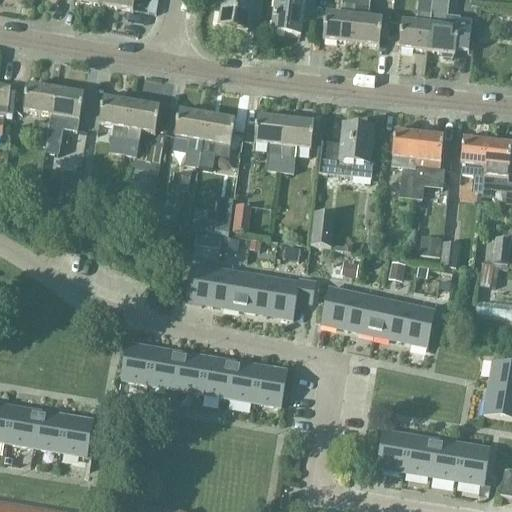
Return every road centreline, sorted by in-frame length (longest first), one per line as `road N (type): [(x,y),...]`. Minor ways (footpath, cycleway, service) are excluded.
road 1 (residential): [(404,511),(313,496),(329,378),(318,364),(297,352),(116,317),(0,244)]
road 2 (residential): [(511,112),(319,92),(165,65)]
road 3 (residential): [(165,65),(0,36)]
